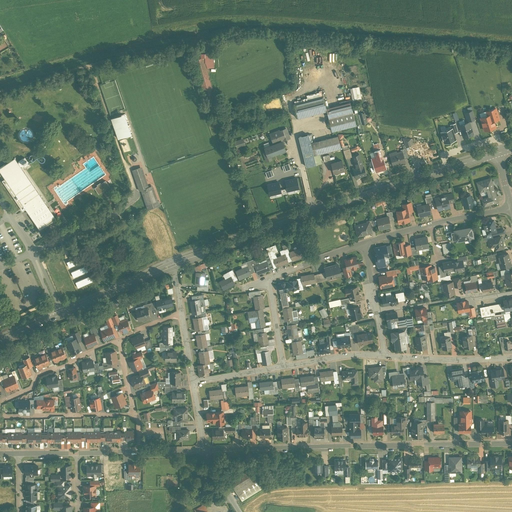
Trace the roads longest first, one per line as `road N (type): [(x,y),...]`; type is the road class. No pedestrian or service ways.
road 1 (secondary): [(497,153),(260,232),(62,313)]
road 2 (residential): [(511,445),(203,450)]
road 3 (residential): [(133,413),(118,339),(38,373),(31,388),(0,402)]
road 4 (residential): [(0,416),(133,413)]
road 5 (residential): [(511,357),(385,357)]
